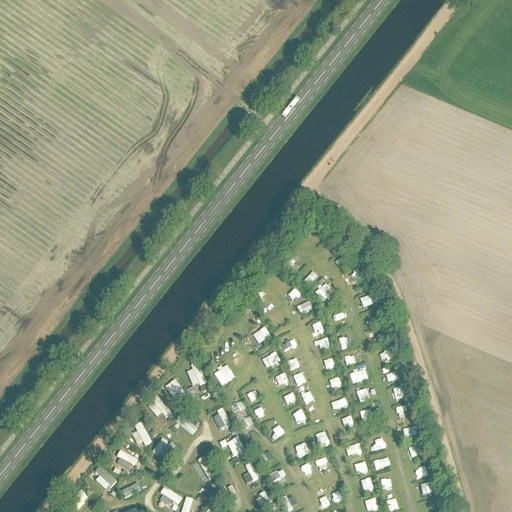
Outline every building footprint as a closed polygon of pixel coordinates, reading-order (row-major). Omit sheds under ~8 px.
[(248,430),(248,429),(244,422),(240,414),(237,406),(229,409),(241,433),(248,430)] [(277,409),(272,411),(277,424),(283,422),(277,409)] [(163,440),(168,437),(164,430),(160,433),(163,440)] [(154,440),(158,437),(154,432),(149,436),(154,440)] [(247,472),(253,469),(245,455),(240,458),(247,472)] [(116,471),(120,465),(112,460),(108,466),(116,471)] [(162,497),(179,500),(180,489),(164,487),(162,497)] [(56,507),(63,511),(68,504),(60,499),(56,507)] [(224,503),(216,501),(214,508),(222,510),(224,503)]
